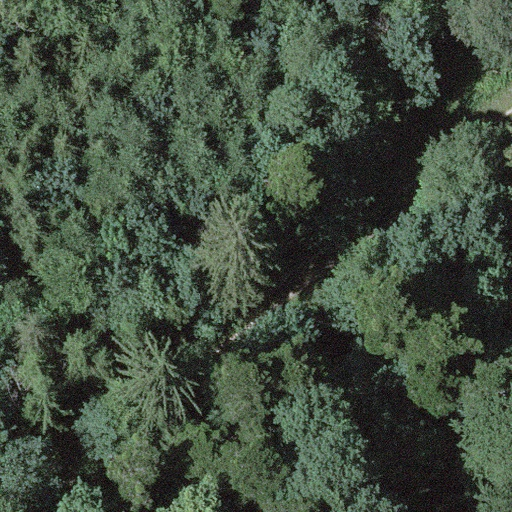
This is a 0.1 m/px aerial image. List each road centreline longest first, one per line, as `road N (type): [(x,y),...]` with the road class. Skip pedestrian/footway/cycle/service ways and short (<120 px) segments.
road 1 (track): [(511,119),(0,487)]
road 2 (track): [(409,0),(0,130)]
